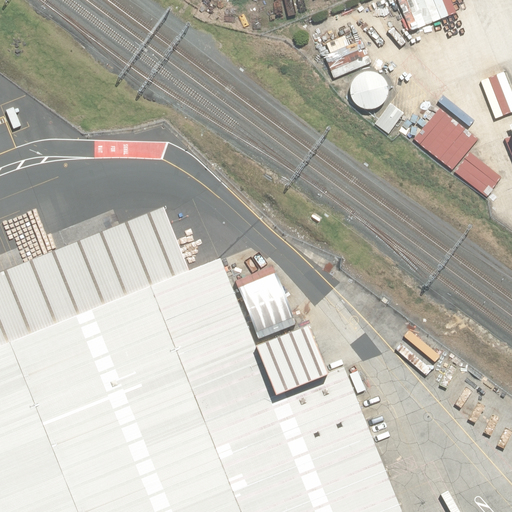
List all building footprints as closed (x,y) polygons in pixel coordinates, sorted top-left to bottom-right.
[(363,108),(366,109),(367,109),(370,110),(373,110),(376,109),(380,108),(382,106),(385,104),(387,102),(389,99),(390,96),(391,92),(391,89),(390,86),(389,82),(387,79),(385,77),(383,75),(380,73),(377,72),(373,71),(370,71),(367,72),(363,73),(361,75),(358,77),(356,79),(354,82),(353,85),(352,89),(352,92),(353,95),(354,98),(356,101),(358,104),(360,106),(363,108)] [(416,112),(403,130),(433,154),(459,120),(427,96),(419,107),(423,111),(420,115),(416,112)] [(404,113),(392,103),(377,124),(389,133),(404,113)] [(473,151),(460,163),(484,188),(496,177),(473,151)] [(0,278),(0,511),(402,511),(342,366),(280,391),(224,256),(191,269),(166,210),(0,278)] [(276,266),(238,282),(262,339),(300,323),(276,266)]
